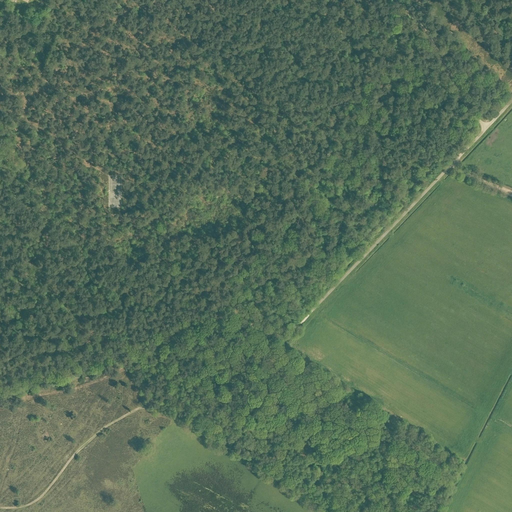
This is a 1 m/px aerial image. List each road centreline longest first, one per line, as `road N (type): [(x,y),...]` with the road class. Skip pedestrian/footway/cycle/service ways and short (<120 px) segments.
road 1 (unclassified): [(313,309),(486,128)]
road 2 (track): [(150,401),(102,430),(34,502),(0,507)]
road 3 (unclassified): [(486,128),(427,33),(394,0)]
